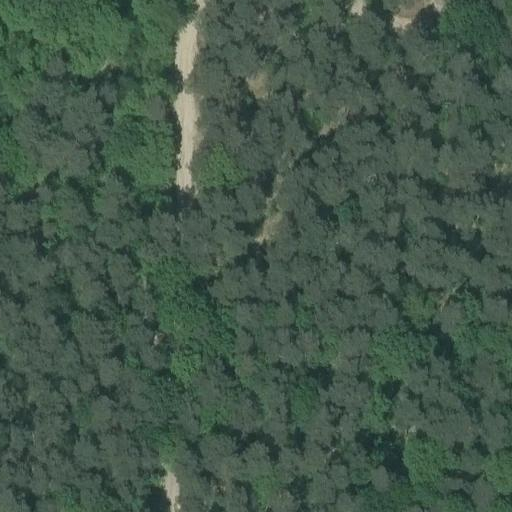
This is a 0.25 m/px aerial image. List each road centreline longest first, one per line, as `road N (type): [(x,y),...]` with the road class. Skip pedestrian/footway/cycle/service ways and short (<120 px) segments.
road 1 (track): [(171,511),(174,96),(184,10),(198,0)]
road 2 (track): [(386,0),(511,52)]
